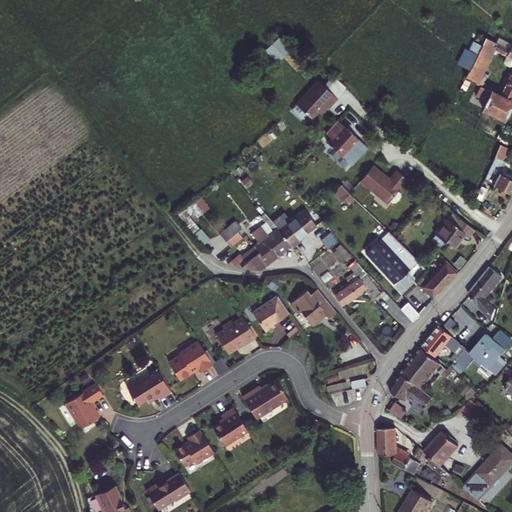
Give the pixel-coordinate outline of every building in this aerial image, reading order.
[(488,84),(483,82),(476,96),(487,101),(483,110),(503,120),(511,101),(511,44),(509,49),(496,42),(486,37),(482,45),(477,54),(472,66),(466,77),(477,83),(483,72),(494,49),(507,56),(503,62),(505,64),(511,68),(511,71),(500,95),(486,88),(488,84)] [(496,42),(509,49),(511,44),(498,37),(496,42)] [(280,60),(290,50),(279,38),(268,48),(280,60)] [(468,50),(477,54),(482,45),(473,41),(468,50)] [(327,89),(336,97),(345,87),(336,79),(327,89)] [(327,89),(318,80),(292,108),(292,111),(301,119),(304,119),(308,115),(312,118),(323,106),(327,110),(337,98),(336,97),(327,89)] [(368,148),(338,120),(326,133),(331,138),(327,143),(352,165),(368,148)] [(281,131),(285,128),(280,121),(276,125),(281,131)] [(484,180),(511,194),(511,192),(511,179),(500,173),(506,161),(502,160),(507,148),(500,144),(484,180)] [(389,179),(373,165),(360,181),(387,203),(390,200),(392,203),(396,202),(401,197),(400,193),(397,191),(407,179),(396,170),(389,179)] [(350,194),(341,184),(335,190),(344,200),(346,198),(350,194)] [(335,190),(333,192),(342,202),(344,200),(335,190)] [(346,198),(349,202),(354,198),(350,194),(346,198)] [(291,245),(317,226),(304,210),(290,221),(279,229),(291,245)] [(458,217),(452,212),(447,219),(453,224),(458,217)] [(279,255),(291,245),(279,229),(277,227),(274,224),(265,213),(261,216),(266,222),(251,234),(258,243),(254,246),(261,255),(272,246),(279,255)] [(279,229),(290,221),(286,215),(274,224),(277,227),(279,229)] [(469,237),(475,230),(458,217),(453,224),(447,219),(435,234),(454,249),(465,234),(469,237)] [(219,233),(226,241),(241,228),(235,221),(219,233)] [(329,247),(338,239),(332,231),(322,238),(329,247)] [(408,271),(407,271),(418,261),(394,236),(388,231),(365,252),(394,283),(405,273),(405,274),(406,274),(407,274),(407,273),(408,273),(408,272),(408,271)] [(350,255),(340,244),(335,248),(346,259),(350,255)] [(261,269),(279,255),(272,246),(261,255),(254,246),(241,256),(239,254),(227,264),(241,266),(261,269)] [(421,286),(433,298),(458,272),(445,260),(426,281),(421,286)] [(335,295),(342,305),(366,288),(374,299),(380,293),(366,273),(357,262),(350,268),(353,271),(355,273),(347,279),(350,284),(345,287),(344,285),(340,288),(342,290),(335,295)] [(490,267),(468,294),(470,296),(491,320),(495,309),(492,305),(494,303),(494,300),(492,298),(489,298),(487,300),(484,297),(502,276),(490,267)] [(417,282),(421,286),(426,281),(422,277),(417,282)] [(307,290),(290,303),(297,312),(300,310),(311,324),(314,324),(319,321),(319,318),(321,316),(324,316),(326,315),(328,317),(336,311),(317,288),(311,294),(307,290)] [(288,312),(277,295),(252,311),(266,332),(275,326),(273,324),(289,313),(288,312)] [(410,301),(403,307),(414,319),(420,313),(410,301)] [(244,345),(256,337),(243,316),(234,322),(232,319),(222,326),(224,329),(216,334),(228,353),(238,347),(238,345),(242,342),(244,345)] [(440,325),(423,346),(435,356),(442,347),(445,344),(456,352),(453,356),(457,359),(465,349),(466,347),(452,335),(440,325)] [(487,334),(471,354),(465,349),(457,359),(456,360),(466,369),(473,361),(480,367),(483,364),(489,369),(499,357),(505,349),(497,342),(487,334)] [(505,349),(511,343),(502,336),(497,342),(505,349)] [(168,361),(180,380),(199,368),(201,371),(213,364),(198,341),(179,352),(180,354),(168,361)] [(445,344),(442,347),(453,356),(456,352),(445,344)] [(421,348),(401,374),(421,388),(441,364),(421,348)] [(489,369),(495,374),(505,362),(499,357),(489,369)] [(447,394),(463,378),(450,366),(447,369),(447,370),(442,374),(444,375),(438,380),(441,382),(439,384),(447,394)] [(438,372),(442,375),(442,374),(447,370),(443,367),(438,372)] [(127,388),(138,405),(147,400),(155,394),(158,398),(159,399),(171,392),(157,369),(127,388)] [(421,388),(401,374),(389,390),(404,400),(407,396),(415,401),(412,405),(421,413),(433,397),(430,395),(421,388)] [(352,381),(353,388),(366,386),(364,378),(352,381)] [(256,418),(288,398),(276,379),(261,388),(259,385),(242,396),(256,418)] [(91,402),(103,395),(95,382),(83,390),(83,391),(65,403),(80,428),(100,416),(91,402)] [(147,400),(149,403),(158,398),(155,394),(147,400)] [(479,409),(469,400),(460,410),(470,419),(479,409)] [(401,419),(407,410),(395,402),(389,411),(401,419)] [(248,431),(233,408),(221,415),(224,419),(212,426),(225,445),(248,431)] [(396,428),(378,429),(379,456),(396,455),(392,463),(414,475),(420,464),(408,457),(398,452),(396,452),(396,446),(396,441),(396,437),(396,428)] [(214,452),(199,429),(187,437),(189,440),(174,450),(184,466),(194,460),(196,463),(214,452)] [(442,431),(424,450),(432,458),(440,465),(458,446),(442,431)] [(464,487),(478,501),(511,463),(511,454),(502,445),(476,473),(464,487)] [(410,453),(396,446),(396,452),(398,452),(408,457),(410,453)] [(440,465),(432,458),(426,465),(441,478),(447,471),(440,465)] [(156,483),(146,490),(158,509),(174,499),(175,500),(190,490),(178,471),(165,479),(166,481),(158,486),(156,483)] [(343,484),(329,488),(331,496),(345,492),(343,484)] [(121,499),(115,485),(95,494),(103,510),(104,510),(105,511),(129,511),(127,507),(124,508),(120,499),(121,499)] [(399,511),(425,511),(432,501),(413,490),(399,511)]
